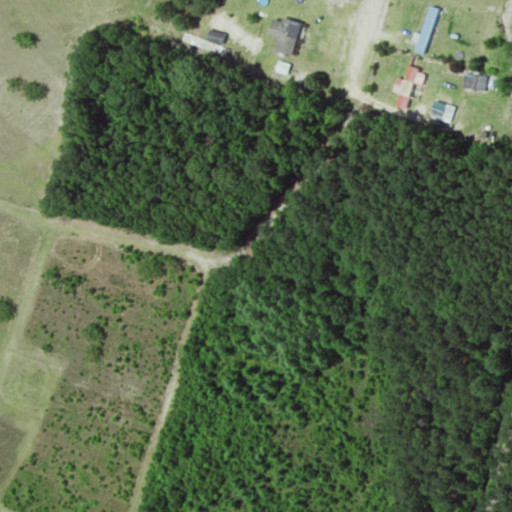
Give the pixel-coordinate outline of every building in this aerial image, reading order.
[(420,36),(412,34),(410,42),(417,44),(414,54),(425,57),(439,11),(428,8),(420,36)] [(301,25),(271,17),(266,37),(275,40),(272,53),(291,59),(301,25)] [(395,109),(407,112),(418,71),(406,68),(395,109)] [(486,91),(485,76),(461,78),(463,93),(486,91)] [(449,101),(436,96),(429,114),(442,119),(449,101)]
